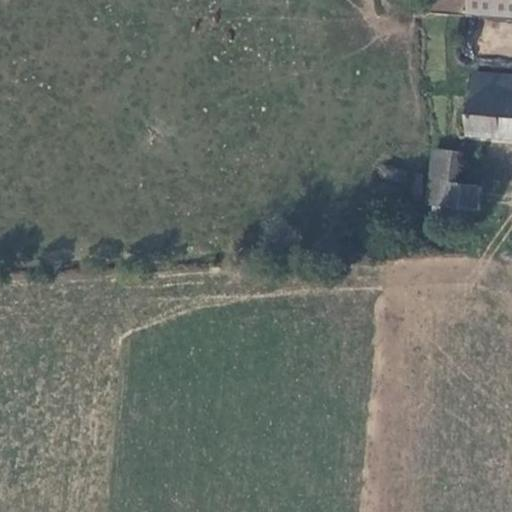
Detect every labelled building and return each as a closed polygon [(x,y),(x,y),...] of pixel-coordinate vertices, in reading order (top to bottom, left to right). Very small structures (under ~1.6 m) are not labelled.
[(511,0),(459,0),(458,9),(511,15),(511,0)] [(511,67),(465,64),(461,91),(458,126),(511,130),(511,67)] [(445,197),(449,197),(449,175),(451,161),(452,144),(427,143),(425,197),(431,197),(445,197)] [(449,175),(449,197),(476,199),(477,176),(449,175)] [(445,211),(445,197),(431,197),(431,211),(445,211)]
